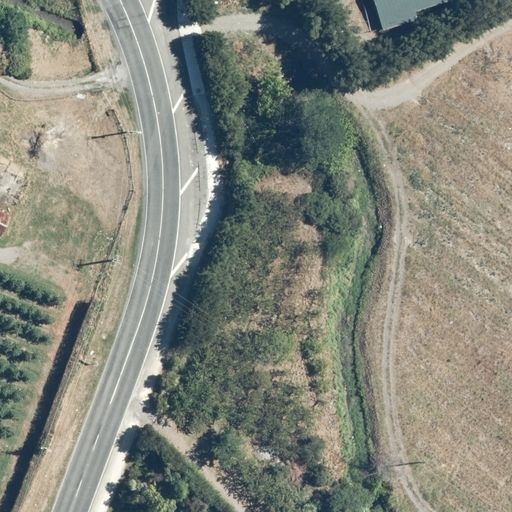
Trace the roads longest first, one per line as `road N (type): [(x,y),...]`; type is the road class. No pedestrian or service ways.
road 1 (tertiary): [(120,0),(152,88),(161,143),(160,237),(142,321),(69,511)]
road 2 (unknown): [(152,88),(367,110),(409,128),(511,239)]
